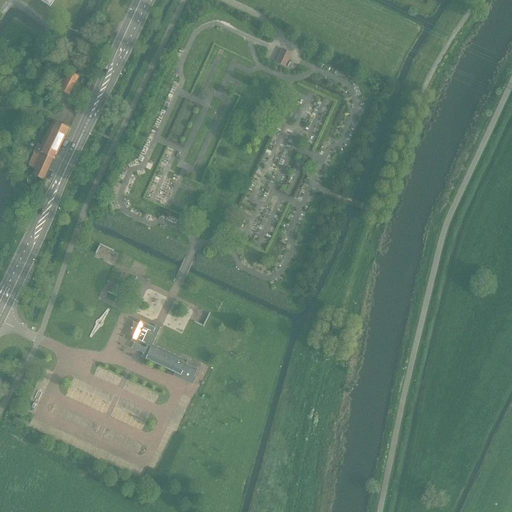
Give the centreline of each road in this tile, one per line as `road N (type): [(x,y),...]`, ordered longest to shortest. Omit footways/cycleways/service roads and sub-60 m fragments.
road 1 (tertiary): [(0,322),(149,0)]
road 2 (tertiary): [(136,0),(0,300)]
